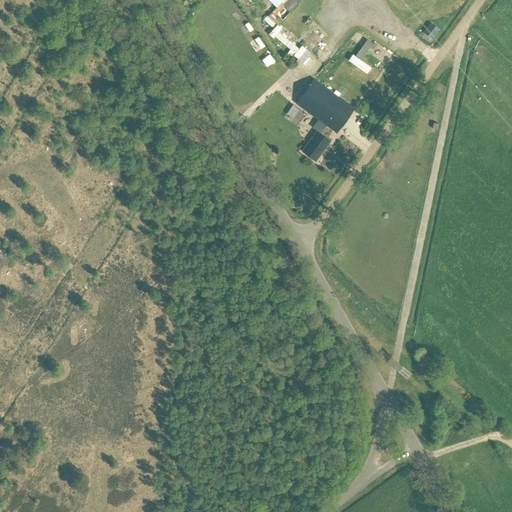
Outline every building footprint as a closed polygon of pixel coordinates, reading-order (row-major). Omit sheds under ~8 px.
[(297,3),(299,0),(287,0),(282,6),(290,13),(298,3),(297,3)] [(257,9),(263,15),(270,9),(264,2),(257,9)] [(280,27),(283,23),(272,15),(269,19),(280,27)] [(438,30),(430,23),(424,31),(433,37),(438,30)] [(370,45),(375,35),(366,29),(360,39),(370,45)] [(346,35),(339,45),(343,47),(350,38),(346,35)] [(425,51),(434,60),(442,51),(433,42),(425,51)] [(286,54),(290,57),(294,53),(290,49),(286,54)] [(305,60),(313,68),(319,62),(311,54),(305,60)] [(372,86),(382,74),(359,55),(349,66),(372,86)] [(330,141),(326,138),(332,130),(336,133),(354,109),(313,79),(296,103),(326,125),(320,133),(316,131),(301,151),(315,161),(330,141)]
